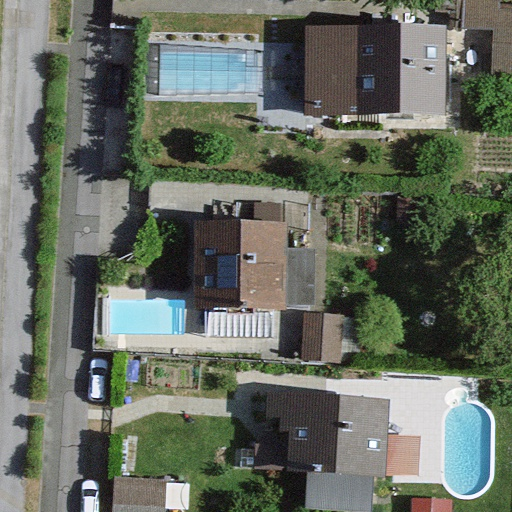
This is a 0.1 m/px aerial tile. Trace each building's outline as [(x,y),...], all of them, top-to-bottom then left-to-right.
[(511,0),(464,0),(463,24),(498,25),(496,75),(511,75),(511,0)] [(449,27),(354,28),(354,118),(449,118),(449,27)] [(286,221),(198,222),(200,315),(287,313),(286,221)] [(190,325),(188,299),(123,303),(125,329),(190,325)] [(307,350),(348,358),(357,317),(315,309),(307,350)] [(385,394),(285,392),(284,489),(383,491),(385,394)] [(117,511),(173,511),(175,477),(120,474),(117,511)]
